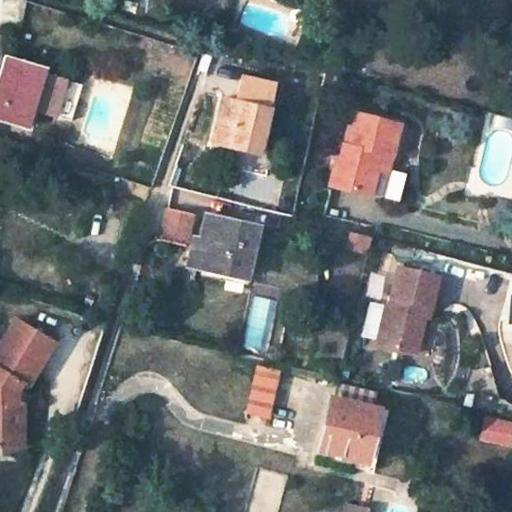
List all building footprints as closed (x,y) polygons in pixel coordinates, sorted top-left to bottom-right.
[(7,59),(0,80),(0,118),(27,127),(32,110),(70,122),(80,87),(42,76),(43,71),(7,59)] [(212,142),(259,153),(273,85),(242,77),(236,102),(222,99),(212,142)] [(344,145),(333,187),(383,200),(402,125),(358,115),(355,131),(351,130),(347,145),(344,145)] [(168,208),(161,238),(185,244),(192,213),(168,208)] [(257,227),(206,216),(201,239),(194,237),(191,254),(199,256),(197,264),(246,276),(257,227)] [(199,256),(191,254),(189,262),(197,264),(199,256)] [(427,318),(438,275),(399,265),(388,306),(386,305),(376,343),(414,353),(419,329),(413,328),(416,316),(427,318)] [(26,389),(53,345),(15,321),(0,346),(0,449),(21,450),(22,405),(16,405),(16,394),(21,386),(26,389)] [(255,365),(244,412),(264,417),(275,370),(255,365)] [(336,384),(322,448),(368,458),(379,409),(375,408),(378,393),(336,384)] [(22,405),(26,389),(21,386),(16,394),(16,405),(22,405)] [(511,446),(511,443),(511,424),(466,414),(462,435),(511,446)]
